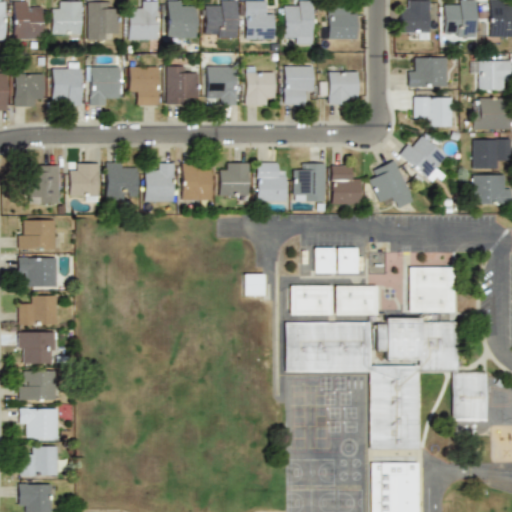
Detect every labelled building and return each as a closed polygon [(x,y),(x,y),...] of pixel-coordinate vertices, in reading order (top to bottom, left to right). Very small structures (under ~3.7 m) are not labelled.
[(9,0),(9,38),(39,38),(39,10),(29,10),(29,0),(9,0)] [(48,35),(78,35),(78,0),(57,0),(57,9),(48,9),(48,35)] [(155,38),(155,0),(135,0),(135,10),(125,10),(125,38),(155,38)] [(193,37),(193,0),(163,0),(163,37),(193,37)] [(233,0),(210,0),(210,4),(201,4),(201,37),(233,37),(233,0)] [(261,0),(241,0),(241,39),(271,39),(271,9),(261,9),(261,0)] [(310,44),(310,0),(288,0),(288,3),(281,3),(281,44),(310,44)] [(354,38),(354,9),(344,9),(344,0),(325,0),(325,38),(354,38)] [(426,0),(407,0),(407,7),(397,7),(397,29),(407,29),(407,38),(426,38),(426,0)] [(472,0),(440,0),(440,36),(472,36),(472,0)] [(511,0),(485,0),(485,37),(511,37),(511,0)] [(83,40),(108,40),(108,30),(116,30),(116,9),(105,9),(105,1),(83,1),(83,40)] [(404,67),(404,86),(443,86),(443,57),(415,57),(415,67),(404,67)] [(508,58),(468,58),(468,77),(476,77),(476,89),(499,89),(499,81),(508,81),(508,58)] [(78,61),(58,61),(58,71),(48,71),(48,104),(78,104),(78,61)] [(232,64),(203,64),(203,95),(211,95),(211,104),(232,104),(232,64)] [(155,65),(125,65),(125,94),(135,94),(135,104),(155,104),(155,65)] [(163,103),(190,103),(190,96),(195,96),(195,74),(184,74),(184,65),(163,65),(163,103)] [(310,65),(280,65),(280,104),(300,104),(300,94),(310,94),(310,65)] [(84,104),(105,104),(105,94),(116,94),(116,66),(84,66),(84,104)] [(242,104),(262,104),(262,95),(271,95),(271,73),(261,73),(261,67),(242,67),(242,104)] [(325,103),(354,103),(354,70),(325,70),(325,103)] [(40,72),(10,72),(10,106),(30,106),(30,95),(40,95),(40,72)] [(412,96),(412,125),(448,125),(448,96),(412,96)] [(506,128),(506,97),(469,97),(469,128),(506,128)] [(444,154),(413,132),(395,156),(434,185),(444,171),(436,165),(444,154)] [(470,168),(497,168),(497,158),(508,158),(508,138),(470,138),(470,168)] [(373,177),(366,180),(375,203),(388,198),(391,206),(409,199),(393,159),(369,168),(373,177)] [(134,161),(103,161),(103,199),(134,199),(134,161)] [(171,201),(171,161),(151,161),(151,172),(141,172),(141,201),(171,201)] [(246,161),(225,161),(225,171),(217,171),(217,194),(246,194),(246,161)] [(284,171),(273,171),(273,161),(254,161),(254,200),(284,200),(284,171)] [(322,200),(322,161),(300,161),(300,171),(290,171),(290,200),(322,200)] [(95,162),(75,162),(75,171),(67,171),(67,192),(75,192),(75,200),(95,200),(95,162)] [(208,198),(208,162),(178,162),(178,198),(208,198)] [(56,203),(56,164),(34,164),(34,183),(23,183),(23,203),(56,203)] [(328,203),(358,203),(358,175),(347,175),(347,165),(328,165),(328,203)] [(470,203),(508,203),(508,183),(498,183),(498,174),(470,174),(470,203)] [(51,248),(51,219),(15,219),(15,248),(51,248)] [(311,272),(331,272),(331,247),(311,247),(311,272)] [(357,247),(335,247),(335,272),(360,272),(360,255),(357,255),(357,247)] [(53,257),(15,257),(15,277),(25,277),(25,286),(53,286),(53,257)] [(405,311),(451,311),(451,266),(405,266),(405,311)] [(241,295),(261,295),(261,273),(241,273),(241,295)] [(287,313),(329,313),(329,284),(287,284),(287,313)] [(333,285),(333,314),(374,314),(374,285),(333,285)] [(53,325),(53,295),(25,295),(25,305),(15,305),(15,325),(53,325)] [(367,371),(366,448),(415,449),(416,370),(449,370),(448,420),(483,420),(483,371),(453,371),(454,320),(382,319),(382,326),(373,326),(372,349),(382,349),(382,358),(415,358),(415,365),(367,365),(367,322),(283,321),(282,370),(367,371)] [(15,363),(51,363),(51,331),(15,331),(15,363)] [(53,370),(15,370),(15,400),(53,400),(53,370)] [(54,438),(54,407),(15,407),(15,428),(26,428),(26,438),(54,438)] [(55,445),(26,445),(26,455),(16,455),(16,476),(55,476),(55,445)] [(415,511),(415,462),(368,462),(368,511),(415,511)] [(48,511),(48,483),(15,483),(15,511),(48,511)]
